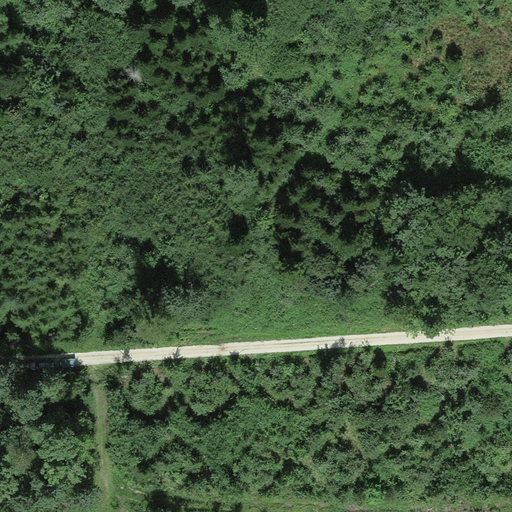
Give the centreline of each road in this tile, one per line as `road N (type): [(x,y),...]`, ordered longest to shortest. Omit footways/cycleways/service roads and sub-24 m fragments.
road 1 (track): [(511,328),(0,364)]
road 2 (track): [(76,0),(97,511)]
